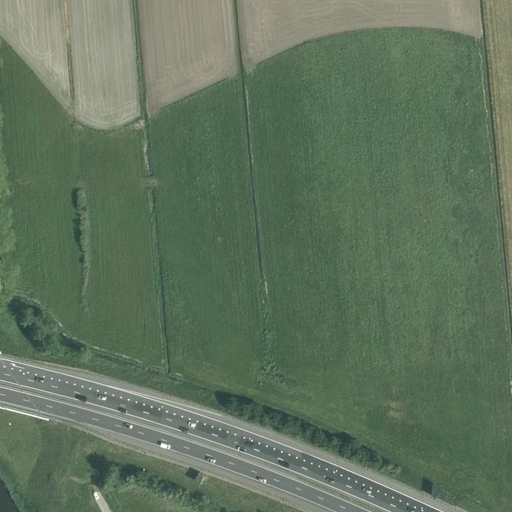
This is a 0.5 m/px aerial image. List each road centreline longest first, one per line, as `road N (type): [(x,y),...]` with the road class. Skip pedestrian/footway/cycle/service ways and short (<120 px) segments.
road 1 (motorway): [(405,511),(167,419)]
road 2 (motorway): [(0,395),(182,447)]
road 3 (motorway): [(182,447),(350,511)]
road 4 (motorway): [(167,419),(0,372)]
road 5 (secondary): [(110,297),(167,419)]
